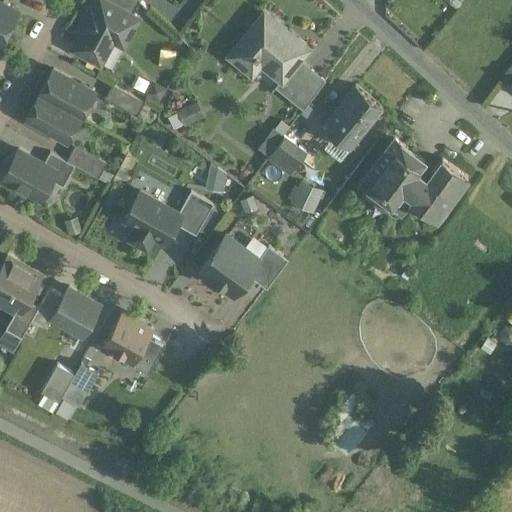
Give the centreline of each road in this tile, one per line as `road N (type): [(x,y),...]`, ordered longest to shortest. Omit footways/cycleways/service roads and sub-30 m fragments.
road 1 (residential): [(0,209),(216,339)]
road 2 (residential): [(344,0),(511,151)]
road 3 (residential): [(64,0),(0,120)]
